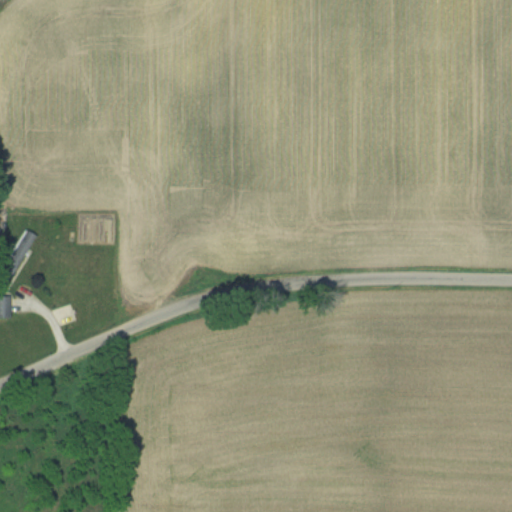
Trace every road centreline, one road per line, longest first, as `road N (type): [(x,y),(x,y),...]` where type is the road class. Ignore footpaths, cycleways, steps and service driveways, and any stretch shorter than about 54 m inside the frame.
road 1 (tertiary): [(239,293),(366,279),(511,279)]
road 2 (tertiary): [(0,384),(239,293)]
